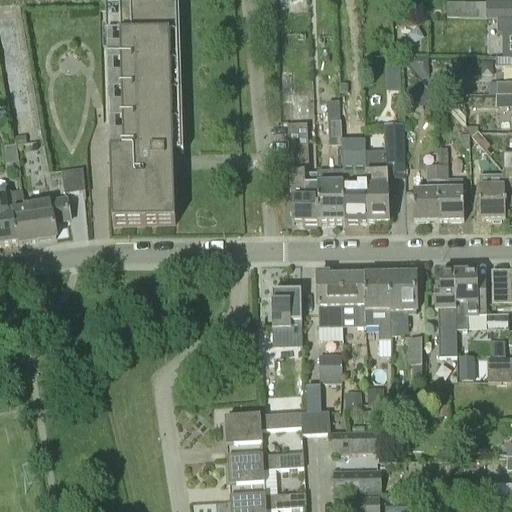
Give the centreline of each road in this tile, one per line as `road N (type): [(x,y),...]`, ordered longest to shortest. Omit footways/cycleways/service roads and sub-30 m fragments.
road 1 (residential): [(181,511),(165,398),(173,372),(235,314),(236,252)]
road 2 (residential): [(272,251),(247,0)]
road 3 (residential): [(511,250),(272,251)]
road 4 (residential): [(236,252),(79,256),(0,276)]
